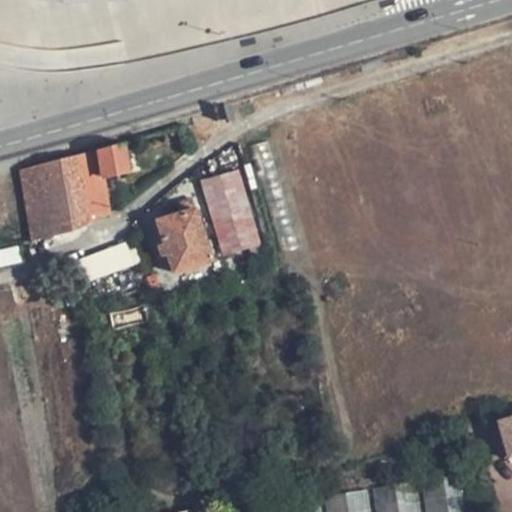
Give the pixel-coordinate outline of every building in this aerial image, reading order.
[(0,0),(0,44),(3,45),(44,51),(84,50),(122,41),(124,64),(278,29),(375,0),(0,0)] [(109,216),(102,178),(129,170),(123,143),(20,171),(32,241),(109,216)] [(203,184),(223,257),(251,248),(225,176),(203,184)] [(212,260),(223,257),(203,184),(187,190),(194,209),(212,260)] [(212,260),(194,209),(156,221),(174,272),(212,260)] [(87,282),(141,261),(136,247),(130,249),(127,241),(78,260),(87,282)] [(0,268),(23,263),(19,245),(0,248),(0,268)] [(511,458),(511,416),(498,421),(510,459),(511,458)] [(474,511),(466,462),(427,469),(433,511),(474,511)] [(501,484),(496,467),(481,472),(485,486),(486,488),(501,484)] [(433,511),(427,469),(373,478),(377,511),(433,511)] [(377,511),(373,478),(323,486),(327,511),(377,511)] [(327,511),(323,486),(275,493),(278,511),(327,511)] [(278,511),(275,493),(231,501),(232,511),(278,511)]
